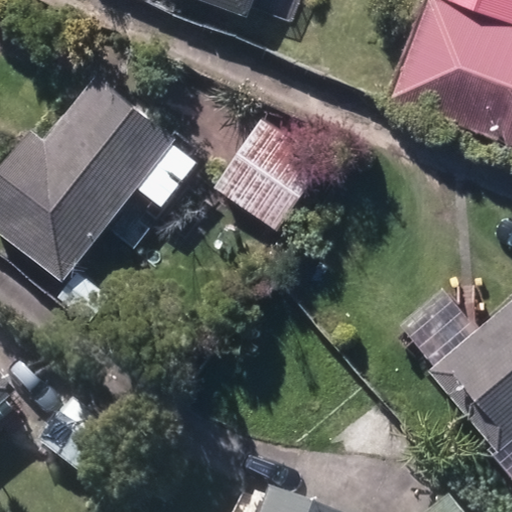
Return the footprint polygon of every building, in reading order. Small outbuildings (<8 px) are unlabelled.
[(191,0),(249,22),(257,0),(191,0)] [(432,0),(393,101),(511,147),(511,30),(432,0)] [(511,0),(464,0),(507,16),(511,2),(511,0)] [(0,172),(0,234),(63,285),(139,190),(163,208),(197,166),(172,146),(176,144),(97,80),(46,144),(32,132),(0,172)] [(216,192),(276,234),(324,167),(263,124),(216,192)] [(511,305),(431,374),(500,455),(511,444),(511,305)] [(0,418),(17,404),(0,384),(0,418)] [(75,480),(126,430),(95,397),(43,447),(75,480)] [(265,511),(297,511),(269,502),(265,511)]
